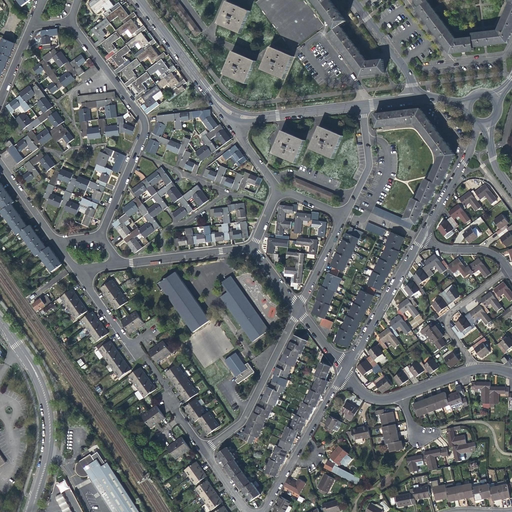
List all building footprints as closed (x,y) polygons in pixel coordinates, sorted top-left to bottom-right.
[(110,10),(112,13),(121,6),(119,3),(114,7),(110,1),(109,0),(102,0),(91,8),(95,13),(103,7),(107,12),(110,10)] [(168,0),(196,37),(202,32),(177,0),(168,0)] [(382,73),(381,60),(372,61),(365,62),(354,47),(342,30),(338,25),(344,21),(339,14),(328,0),(312,0),(334,29),(328,33),(359,76),(382,73)] [(411,0),(417,7),(414,9),(418,15),(438,41),(447,54),(451,54),(461,53),(462,52),(465,52),(472,51),(472,48),(484,46),(486,46),(487,46),(505,44),(509,35),(511,28),(511,0),(507,0),(509,2),(496,32),(471,35),(471,38),(454,40),(425,1),(426,0),(411,0)] [(218,25),(241,35),(251,12),(228,2),(224,11),(218,25)] [(125,19),(127,22),(131,19),(136,16),(134,12),(129,16),(126,12),(121,6),(112,13),(106,17),(107,18),(110,23),(118,17),(122,21),(125,19)] [(100,40),(95,44),(97,48),(102,44),(106,41),(104,37),(107,35),(103,30),(111,24),(110,23),(107,18),(92,30),(94,33),(100,40)] [(135,33),(137,36),(141,33),(147,29),(144,26),(139,30),(136,26),(131,19),(127,22),(116,31),(117,32),(120,36),(128,30),(132,35),(135,33)] [(44,49),(51,49),(50,37),(59,35),(58,29),(42,31),(43,45),(44,49)] [(110,54),(104,58),(107,61),(112,57),(116,54),(114,51),(117,48),(113,44),(121,38),(120,36),(117,32),(106,41),(102,44),(105,47),(110,54)] [(145,47),(147,50),(152,46),(157,43),(155,40),(149,43),(146,39),(141,33),(137,36),(126,44),(127,45),(130,49),(138,43),(142,49),(145,47)] [(3,39),(0,45),(12,51),(13,47),(14,44),(3,39)] [(11,53),(12,51),(0,45),(0,53),(9,57),(11,53)] [(120,67),(115,71),(117,74),(122,70),(126,67),(124,64),(127,62),(123,57),(131,51),(130,49),(127,45),(116,54),(112,57),(114,60),(120,67)] [(155,60),(157,63),(162,60),(167,56),(164,53),(159,57),(156,52),(152,46),(147,50),(136,58),(137,59),(140,63),(148,57),(152,62),(155,60)] [(60,68),(64,65),(69,62),(64,55),(61,52),(58,54),(55,49),(43,58),(44,60),(46,63),(53,58),(60,68)] [(271,49),(261,71),(283,81),(293,58),(271,49)] [(233,52),(224,75),(246,85),(256,62),(233,52)] [(8,60),(9,57),(0,53),(0,61),(6,64),(8,60)] [(74,61),(71,64),(78,74),(80,77),(85,73),(82,70),(80,68),(87,62),(81,55),(74,61)] [(130,81),(125,85),(127,88),(132,84),(136,81),(134,78),(137,75),(133,70),(141,64),(140,63),(137,59),(126,67),(122,70),(125,75),(130,81)] [(44,70),(49,76),(54,73),(46,63),(44,60),(41,62),(33,68),(37,75),(44,70)] [(165,73),(167,76),(172,73),(177,69),(174,66),(169,70),(164,63),(162,60),(157,63),(146,71),(148,73),(150,76),(159,70),(162,75),(165,73)] [(69,72),(59,79),(63,85),(65,88),(75,80),(73,77),(76,76),(78,74),(71,64),(69,62),(64,65),(69,72)] [(99,71),(95,66),(85,73),(80,77),(83,80),(85,83),(99,71)] [(60,87),(63,85),(59,79),(54,73),(49,76),(54,83),(47,88),(51,93),(60,87)] [(140,94),(135,98),(137,101),(142,97),(146,94),(144,91),(147,89),(143,84),(151,78),(150,76),(148,73),(136,81),(132,84),(135,88),(140,94)] [(169,101),(181,93),(178,89),(183,86),(187,83),(184,80),(179,83),(176,79),(172,73),(167,76),(156,84),(157,86),(160,89),(168,83),(175,93),(167,99),(169,101)] [(35,95),(40,102),(45,98),(42,93),(39,90),(36,86),(31,90),(29,87),(19,94),(21,97),(25,103),(35,95)] [(141,107),(145,111),(147,114),(160,105),(157,102),(156,103),(156,102),(165,95),(160,89),(157,86),(146,94),(142,97),(144,100),(143,101),(144,103),(146,102),(150,108),(148,109),(144,105),(141,107)] [(78,105),(82,104),(97,102),(111,101),(116,100),(115,92),(77,97),(78,105)] [(30,109),(25,103),(21,97),(13,102),(6,108),(10,114),(20,106),(25,113),(30,109)] [(44,115),(37,120),(41,125),(48,119),(53,115),(50,111),(53,108),(50,104),(45,98),(40,102),(36,104),(44,115)] [(107,120),(117,119),(116,112),(116,106),(112,107),(111,101),(97,102),(97,108),(105,107),(107,120)] [(79,111),(80,123),(87,122),(91,122),(89,109),(97,108),(97,102),(82,104),(82,107),(83,110),(79,111)] [(200,118),(211,132),(219,127),(211,117),(211,115),(210,110),(193,112),(193,118),(200,118)] [(411,201),(403,221),(411,224),(415,226),(420,215),(424,206),(427,208),(432,197),(436,187),(439,188),(446,172),(453,157),(445,145),(423,118),(419,111),(408,113),(379,116),(373,117),(375,130),(413,126),(438,159),(427,183),(424,182),(414,203),(411,201)] [(194,120),(193,118),(193,112),(178,114),(174,114),(175,120),(176,129),(183,129),(183,121),(194,120)] [(55,130),(48,134),(52,139),(64,130),(61,125),(64,123),(61,119),(56,113),(53,115),(48,119),(55,130)] [(26,129),(29,133),(31,132),(41,125),(37,120),(31,124),(23,114),(15,120),(19,126),(23,131),(26,129)] [(169,121),(175,120),(174,114),(157,116),(157,121),(158,123),(154,132),(162,136),(169,121)] [(124,118),(117,119),(118,127),(119,134),(124,133),(132,137),(135,129),(130,127),(128,126),(127,127),(125,126),(124,118)] [(119,137),(119,134),(118,127),(105,128),(105,120),(99,121),(100,129),(101,136),(106,135),(107,139),(112,138),(119,137)] [(101,139),(101,136),(100,129),(87,130),(87,122),(80,123),(81,128),(82,138),(88,137),(89,141),(101,139)] [(221,125),(219,127),(211,132),(209,134),(206,135),(211,141),(216,136),(224,146),(232,140),(226,132),(223,128),(221,125)] [(321,127),(311,149),(334,160),(344,137),(326,129),(321,127)] [(65,130),(64,130),(52,139),(56,145),(62,140),(67,146),(74,141),(68,133),(65,130)] [(36,138),(31,132),(29,133),(26,136),(28,138),(29,138),(36,147),(40,144),(42,147),(52,139),(48,134),(46,131),(36,138)] [(283,131),(273,154),(296,164),(306,141),(294,136),(283,131)] [(160,144),(167,147),(170,140),(162,136),(154,132),(150,140),(146,150),(155,154),(160,144)] [(218,150),(211,141),(206,135),(201,139),(206,146),(197,153),(203,161),(212,155),(218,150)] [(171,139),(170,140),(167,147),(166,148),(173,151),(183,156),(185,151),(191,139),(183,136),(180,143),(171,139)] [(33,154),(38,150),(36,147),(29,138),(28,138),(17,146),(21,151),(26,148),(28,147),(33,154)] [(24,160),(13,146),(8,149),(6,151),(7,152),(17,165),(24,160)] [(236,146),(223,155),(226,161),(233,156),(240,166),(247,161),(239,149),(236,146)] [(94,163),(97,164),(104,167),(109,156),(117,160),(119,154),(112,150),(105,147),(103,153),(99,152),(94,163)] [(191,154),(185,151),(183,156),(179,166),(187,169),(196,173),(199,166),(188,161),(191,154)] [(36,158),(30,163),(33,168),(40,163),(47,173),(56,166),(48,157),(46,159),(42,154),(36,158)] [(117,160),(113,167),(120,170),(126,157),(119,154),(117,160)] [(40,176),(33,168),(30,163),(25,166),(28,171),(30,174),(23,179),(28,185),(40,176)] [(108,178),(112,171),(104,167),(97,164),(94,170),(102,173),(98,184),(105,187),(108,178)] [(210,179),(220,184),(223,177),(227,169),(220,166),(216,174),(206,169),(203,176),(210,179)] [(160,168),(146,179),(152,186),(162,179),(166,185),(171,181),(163,171),(160,168)] [(54,170),(48,183),(54,186),(57,178),(68,184),(73,174),(65,170),(61,169),(59,172),(54,170)] [(245,172),(243,176),(238,188),(244,190),(247,183),(259,188),(262,180),(255,176),(245,172)] [(85,191),(87,187),(90,181),(80,177),(73,174),(68,184),(65,191),(71,193),(74,186),(85,191)] [(234,182),(223,177),(220,184),(227,187),(237,191),(238,188),(243,176),(238,174),(234,182)] [(152,186),(146,179),(137,185),(131,190),(137,197),(147,190),(151,196),(156,192),(152,186)] [(295,179),(292,186),(333,204),(336,197),(295,179)] [(95,190),(90,201),(97,204),(101,196),(105,187),(98,184),(90,181),(87,187),(95,190)] [(174,203),(177,200),(182,196),(176,188),(171,181),(166,185),(156,192),(160,197),(166,193),(174,203)] [(50,193),(54,186),(48,183),(42,197),(48,199),(46,203),(58,208),(62,198),(50,193)] [(475,192),(480,199),(485,196),(491,203),(496,199),(485,184),(479,189),(475,192)] [(197,186),(182,196),(186,201),(192,197),(199,206),(204,203),(208,200),(197,186)] [(480,199),(475,192),(473,190),(470,192),(477,201),(480,199)] [(67,201),(71,193),(65,191),(62,198),(58,208),(68,212),(75,215),(75,216),(79,206),(67,201)] [(462,196),(459,199),(465,206),(470,203),(476,210),(481,206),(477,201),(470,192),(469,191),(462,196)] [(0,195),(0,204),(10,197),(8,195),(6,192),(0,195)] [(156,203),(146,210),(148,212),(152,218),(160,212),(167,207),(160,197),(156,192),(151,196),(156,203)] [(193,211),(186,201),(182,196),(177,200),(182,206),(172,214),(179,222),(188,215),(193,211)] [(0,204),(0,206),(3,211),(11,205),(14,203),(12,200),(10,197),(0,204)] [(138,209),(143,215),(148,212),(146,210),(142,204),(137,197),(128,204),(123,208),(126,213),(129,216),(138,209)] [(92,215),(97,204),(90,201),(82,198),(80,204),(88,207),(83,218),(90,221),(92,215)] [(466,207),(465,206),(459,199),(456,201),(459,205),(463,210),(466,207)] [(227,205),(227,208),(228,212),(236,211),(237,224),(240,223),(246,223),(245,215),(244,204),(227,205)] [(0,213),(5,218),(16,211),(13,208),(11,205),(3,211),(0,213)] [(278,211),(277,220),(284,221),(285,213),(292,214),(292,212),(296,212),(297,206),(293,205),(293,207),(279,205),(278,211)] [(449,212),(452,216),(455,219),(459,216),(465,224),(470,220),(463,210),(459,205),(454,209),(449,212)] [(408,231),(411,224),(403,221),(373,207),(370,215),(408,231)] [(223,217),(224,225),(227,225),(229,224),(228,212),(227,208),(220,209),(210,210),(211,218),(223,217)] [(5,218),(9,224),(20,217),(17,213),(16,211),(5,218)] [(148,222),(138,229),(141,233),(145,238),(152,232),(159,227),(152,218),(148,212),(143,215),(148,222)] [(119,233),(123,239),(131,233),(124,223),(130,218),(129,216),(126,213),(112,224),(119,233)] [(310,220),(314,221),(315,213),(311,213),(311,215),(307,215),(296,213),(293,233),(301,234),(302,221),(310,222),(310,220)] [(319,214),(315,213),(314,221),(313,228),(320,229),(319,236),(326,237),(327,226),(328,223),(318,221),(319,214)] [(500,229),(507,224),(509,223),(503,214),(494,221),(497,226),(500,229)] [(459,225),(455,219),(452,216),(449,218),(456,228),(459,225)] [(9,224),(13,230),(24,222),(22,220),(20,217),(9,224)] [(446,220),(446,221),(453,230),(456,228),(449,218),(446,220)] [(281,239),(288,240),(288,237),(282,236),(283,228),(290,228),(291,222),(284,221),(277,220),(276,224),(275,235),(276,235),(275,239),(281,239)] [(452,231),(453,230),(446,221),(443,224),(438,228),(445,236),(446,236),(452,231)] [(17,235),(19,234),(28,228),(25,225),(24,222),(13,230),(17,235)] [(241,232),(228,233),(229,241),(241,239),(247,239),(246,223),(240,223),(241,232)] [(363,230),(380,237),(383,231),(366,224),(363,230)] [(509,227),(507,224),(500,229),(497,232),(499,234),(508,228),(509,227)] [(223,234),(211,235),(211,243),(220,242),(229,241),(228,233),(227,225),(224,225),(222,225),(223,234)] [(19,234),(23,240),(34,232),(32,229),(30,226),(28,228),(19,234)] [(205,236),(193,237),(193,244),(202,243),(211,243),(211,235),(210,227),(204,227),(205,236)] [(351,227),(348,232),(362,238),(364,233),(351,227)] [(134,238),(141,233),(138,229),(137,228),(131,233),(123,239),(129,245),(134,254),(142,248),(134,238)] [(184,246),(193,244),(193,237),(192,228),(186,229),(186,238),(174,239),(175,247),(184,246)] [(474,239),(478,237),(472,228),(463,235),(467,240),(470,243),(474,239)] [(499,234),(501,237),(509,231),(510,231),(508,228),(499,234)] [(511,242),(511,235),(509,231),(501,237),(500,238),(504,242),(507,246),(511,242)] [(23,240),(28,246),(38,238),(36,235),(34,232),(23,240)] [(321,319),(323,320),(325,314),(328,308),(327,307),(333,294),(334,294),(340,281),(336,279),(339,272),(342,273),(348,259),(349,259),(358,237),(346,232),(344,236),(342,241),(339,249),(337,254),(336,254),(335,256),(332,262),(330,268),(332,269),(329,276),(327,275),(324,283),(321,289),(320,289),(320,291),(317,297),(315,302),(316,302),(315,303),(312,310),(310,314),(317,317),(321,319)] [(478,237),(474,239),(476,242),(486,235),(484,232),(478,237)] [(383,248),(385,248),(382,254),(379,261),(378,260),(372,273),(371,273),(366,286),(366,287),(363,294),(359,292),(353,305),(351,304),(346,317),(345,317),(339,330),(333,342),(346,348),(348,344),(351,337),(352,335),(353,336),(355,330),(359,323),(360,323),(362,318),(365,310),(367,311),(369,305),(371,300),(372,298),(371,297),(374,290),(379,292),(381,286),(383,281),(384,278),(386,279),(389,272),(391,266),(392,267),(395,260),(395,258),(397,254),(397,253),(398,250),(401,243),(402,240),(389,234),(383,248)] [(28,246),(32,251),(42,244),(40,241),(38,238),(28,246)] [(287,247),(288,240),(281,239),(275,239),(268,238),(267,243),(266,253),(273,254),(274,246),(287,247)] [(307,254),(307,258),(314,259),(314,255),(315,255),(316,246),(317,240),(297,238),(296,245),(309,246),(308,254),(307,254)] [(36,257),(38,255),(46,249),(44,247),(42,244),(32,251),(36,257)] [(49,247),(46,249),(38,255),(43,261),(54,253),(51,250),(49,247)] [(296,260),(295,268),(302,269),(303,260),(304,254),(286,252),(286,259),(296,260)] [(55,255),(54,253),(43,261),(47,266),(58,259),(55,255)] [(427,265),(430,269),(435,266),(441,274),(447,269),(441,262),(435,254),(429,259),(425,262),(427,265)] [(448,266),(451,270),(454,273),(458,270),(464,278),(470,273),(463,264),(459,258),(454,261),(448,266)] [(469,266),(473,271),(474,273),(479,270),(485,278),(491,273),(479,258),(475,261),(469,266)] [(60,263),(58,259),(47,266),(51,273),(62,265),(60,263)] [(451,270),(448,266),(444,260),(441,262),(447,269),(448,272),(451,270)] [(470,273),(473,271),(469,266),(466,261),(463,264),(470,273)] [(434,274),(430,269),(427,265),(424,267),(431,276),(434,274)] [(301,276),(302,269),(295,268),(285,267),(284,273),(294,275),(293,283),(290,283),(290,287),(297,287),(297,283),(300,284),(301,276)] [(421,270),(428,278),(431,276),(424,267),(421,269),(421,270)] [(428,278),(421,270),(417,273),(413,276),(415,279),(420,285),(428,278)] [(193,333),(210,321),(176,272),(159,285),(193,333)] [(231,275),(220,283),(226,292),(219,297),(227,308),(243,331),(252,344),(269,331),(231,275)] [(412,281),(413,282),(419,290),(422,288),(420,285),(415,279),(412,281)] [(103,293),(106,297),(107,299),(111,304),(112,307),(115,311),(128,302),(113,281),(100,290),(103,293)] [(419,290),(413,282),(409,285),(405,288),(411,297),(419,290)] [(494,290),(499,297),(504,294),(510,302),(511,299),(511,292),(504,282),(498,286),(494,290)] [(447,293),(452,300),(453,302),(457,299),(461,296),(455,287),(447,293)] [(60,298),(65,306),(70,313),(76,320),(88,312),(85,308),(81,302),(75,294),(72,290),(60,298)] [(501,299),(499,297),(494,290),(491,292),(498,302),(501,299)] [(449,302),(452,300),(447,293),(445,291),(442,293),(449,302)] [(481,300),(483,302),(486,307),(491,304),(497,311),(502,307),(498,302),(491,292),(485,296),(481,300)] [(441,298),(446,304),(449,302),(442,293),(439,295),(441,298)] [(44,297),(32,305),(36,311),(39,309),(40,311),(43,309),(42,307),(45,305),(45,306),(48,303),(44,297)] [(446,304),(441,298),(433,304),(439,312),(443,309),(447,306),(446,304)] [(400,310),(403,314),(408,310),(414,318),(420,314),(408,299),(403,303),(398,306),(400,310)] [(489,311),(486,307),(483,302),(479,305),(480,305),(486,314),(489,311)] [(475,309),(470,313),(475,320),(480,317),(486,325),(491,321),(486,314),(480,305),(475,309)] [(511,314),(511,310),(510,308),(502,314),(506,319),(511,314)] [(407,319),(403,314),(400,310),(397,312),(400,315),(404,321),(407,319)] [(136,312),(129,317),(122,322),(130,334),(133,332),(141,327),(144,324),(136,312)] [(475,320),(470,313),(469,312),(466,314),(473,324),(476,322),(475,320)] [(101,325),(98,320),(96,317),(93,313),(81,321),(96,343),(108,334),(106,331),(101,325)] [(420,314),(409,322),(413,329),(424,321),(420,314)] [(464,317),(473,329),(476,327),(473,324),(466,314),(464,317)] [(392,326),(395,330),(400,327),(406,334),(411,330),(404,321),(400,315),(395,318),(390,323),(392,326)] [(473,329),(464,317),(460,321),(456,324),(456,325),(465,336),(473,329)] [(331,323),(323,320),(321,319),(319,323),(318,325),(328,330),(331,323)] [(426,332),(433,326),(431,324),(422,331),(424,333),(426,332)] [(435,325),(433,326),(426,332),(430,337),(439,330),(437,328),(435,325)] [(465,336),(456,325),(452,328),(460,339),(465,336)] [(399,335),(395,330),(392,326),(389,328),(396,337),(399,335)] [(381,339),(384,343),(389,340),(395,348),(400,343),(396,337),(389,328),(384,331),(378,336),(381,339)] [(434,343),(441,338),(444,336),(442,334),(439,330),(430,337),(434,343)] [(292,339),(291,343),(303,348),(306,342),(293,336),(292,339)] [(511,340),(508,336),(500,343),(507,351),(510,348),(511,347),(511,340)] [(441,338),(434,343),(439,350),(447,345),(441,338)] [(388,348),(384,343),(381,339),(378,341),(385,350),(388,348)] [(473,346),(475,349),(484,343),(485,342),(482,339),(473,346)] [(120,355),(116,349),(111,341),(99,350),(104,358),(119,379),(131,370),(128,366),(124,360),(120,355)] [(160,361),(164,358),(168,356),(171,354),(163,341),(149,352),(157,364),(160,361)] [(507,351),(500,343),(500,342),(497,345),(504,354),(507,352),(507,351)] [(290,345),(288,349),(299,354),(300,355),(303,348),(291,343),(290,345)] [(489,351),(484,343),(475,349),(478,353),(481,357),(489,351)] [(368,351),(371,355),(377,363),(385,357),(376,346),(373,348),(368,351)] [(296,361),(299,354),(288,349),(286,349),(285,352),(283,355),(296,361)] [(445,359),(453,352),(454,352),(452,349),(442,356),(444,359),(445,359)] [(456,356),(453,352),(445,359),(451,367),(459,360),(456,356)] [(225,360),(232,371),(238,379),(235,381),(238,385),(254,373),(247,364),(245,365),(241,360),(236,353),(225,360)] [(293,367),(296,361),(283,355),(282,359),(281,362),(292,367),(293,367)] [(382,370),(377,363),(371,355),(368,358),(375,367),(379,372),(382,370)] [(365,360),(366,360),(372,369),(375,367),(368,358),(365,360)] [(424,365),(428,371),(431,374),(435,370),(439,368),(432,359),(424,365)] [(364,375),(372,369),(366,360),(363,363),(358,367),(364,375)] [(277,365),(276,368),(288,374),(292,367),(281,362),(279,361),(277,365)] [(426,373),(428,371),(424,365),(422,362),(419,364),(424,371),(426,373)] [(320,363),(317,370),(328,375),(329,372),(331,368),(320,363)] [(410,369),(415,375),(416,377),(419,375),(424,371),(419,364),(418,363),(410,369)] [(167,376),(170,380),(171,382),(175,387),(177,389),(181,396),(185,402),(197,393),(192,386),(177,364),(165,373),(167,376)] [(411,378),(415,375),(410,369),(408,366),(404,368),(411,378)] [(149,381),(146,376),(144,373),(141,368),(129,377),(144,398),(156,390),(154,387),(149,381)] [(273,375),(274,376),(285,380),(288,374),(276,368),(274,372),(273,375)] [(402,371),(409,380),(411,378),(404,368),(402,370),(402,371)] [(314,377),(317,378),(325,382),(327,378),(328,375),(317,370),(314,377)] [(406,381),(409,380),(402,371),(394,377),(400,386),(406,381)] [(376,384),(385,378),(383,375),(373,382),(376,385),(376,384)] [(273,379),(271,383),(284,388),(287,381),(285,380),(274,376),(273,379)] [(317,378),(314,385),(325,389),(327,386),(328,383),(325,382),(317,378)] [(385,378),(376,384),(382,392),(387,389),(391,386),(385,378)] [(270,386),(268,389),(280,394),(281,394),(284,388),(271,383),(270,386)] [(475,383),(475,388),(482,388),(482,399),(483,399),(490,399),(491,387),(491,383),(485,383),(475,383)] [(456,386),(458,392),(459,395),(460,395),(464,394),(461,384),(456,386)] [(314,385),(312,392),(321,396),(322,396),(324,393),(325,389),(314,385)] [(490,399),(490,404),(493,404),(498,404),(498,393),(506,393),(506,395),(509,395),(509,393),(509,388),(500,388),(491,387),(490,399)] [(265,393),(264,395),(277,401),(280,394),(268,389),(267,388),(265,393)] [(310,391),(307,398),(318,402),(319,399),(321,396),(312,392),(310,391)] [(442,408),(446,406),(450,405),(447,396),(446,392),(442,394),(438,395),(442,408)] [(451,408),(464,404),(462,399),(460,395),(459,395),(458,392),(453,394),(447,396),(450,405),(451,408)] [(263,398),(261,401),(272,406),(274,407),(277,401),(264,395),(263,398)] [(434,411),(442,408),(438,395),(434,397),(430,398),(434,411)] [(195,421),(197,420),(199,422),(202,427),(205,430),(207,433),(219,425),(209,411),(207,413),(197,398),(185,407),(187,411),(191,416),(195,421)] [(307,398),(304,405),(314,409),(315,409),(317,405),(318,402),(307,398)] [(426,414),(434,411),(430,398),(426,400),(421,401),(426,414)] [(258,404),(257,407),(270,413),(272,406),(261,401),(260,401),(258,404)] [(418,417),(426,414),(421,401),(418,403),(413,404),(418,417)] [(342,411),(347,414),(353,418),(358,409),(347,402),(344,407),(342,411)] [(302,404),(300,411),(311,415),(312,412),(314,409),(304,405),(302,404)] [(151,429),(158,424),(165,419),(163,415),(159,409),(157,406),(142,417),(151,429)] [(255,411),(254,414),(265,419),(267,419),(270,413),(257,407),(255,411)] [(300,411),(297,417),(306,421),(308,422),(309,419),(311,415),(300,411)] [(384,414),(380,415),(383,427),(395,424),(394,419),(393,412),(384,414)] [(263,425),(265,419),(254,414),(253,413),(251,416),(250,420),(263,425)] [(297,417),(295,416),(293,423),(304,428),(305,425),(306,421),(297,417)] [(325,424),(326,424),(334,429),(338,421),(330,416),(327,420),(325,424)] [(248,423),(247,426),(260,432),(263,425),(250,420),(248,423)] [(293,423),(290,430),(297,433),(301,434),(302,430),(304,428),(293,423)] [(334,429),(326,424),(324,428),(332,433),(334,429)] [(383,427),(385,435),(397,433),(396,428),(395,424),(383,427)] [(245,430),(244,433),(254,438),(257,439),(260,432),(247,426),(245,430)] [(371,437),(369,427),(360,428),(352,430),(354,440),(371,437)] [(453,431),(452,427),(447,429),(449,438),(451,447),(452,447),(467,444),(465,435),(455,438),(453,431)] [(296,436),(297,433),(290,430),(287,428),(284,435),(294,439),(296,436)] [(251,445),(254,438),(244,433),(241,432),(240,436),(238,439),(251,445)] [(387,444),(389,443),(399,441),(398,437),(397,433),(385,435),(387,444)] [(284,435),(281,441),(292,446),(293,443),(294,439),(284,435)] [(182,438),(175,443),(168,448),(176,460),(190,449),(188,446),(184,441),(182,438)] [(281,441),(278,448),(288,452),(289,452),(290,449),(292,446),(281,441)] [(399,441),(389,443),(390,448),(391,452),(403,450),(403,445),(402,441),(399,441)] [(475,442),(467,444),(452,447),(454,452),(456,462),(461,461),(460,453),(475,450),(475,442)] [(271,453),(274,454),(285,459),(286,455),(288,452),(278,448),(274,446),(271,453)] [(360,479),(337,467),(338,465),(339,466),(349,455),(339,446),(335,451),(330,457),(331,459),(330,462),(329,461),(325,468),(357,485),(360,479)] [(220,457),(222,460),(232,453),(227,447),(218,454),(220,457)] [(434,451),(425,453),(425,455),(427,462),(428,466),(436,464),(434,456),(441,455),(442,457),(445,456),(443,449),(434,451)] [(224,462),(227,465),(235,460),(236,459),(232,453),(222,460),(224,462)] [(96,460),(91,454),(79,461),(77,464),(77,465),(76,467),(76,468),(77,470),(77,471),(78,473),(80,475),(83,476),(84,476),(86,476),(88,476),(89,475),(93,482),(99,478),(120,511),(140,511),(104,455),(96,460)] [(274,454),(271,461),(280,465),(282,465),(283,461),(285,459),(274,454)] [(416,463),(424,461),(422,456),(413,458),(407,459),(410,472),(418,471),(416,463)] [(227,468),(229,472),(239,465),(235,460),(227,465),(225,466),(227,468)] [(269,460),(266,467),(277,471),(279,468),(280,465),(271,461),(269,460)] [(205,473),(202,469),(200,466),(197,462),(185,471),(195,485),(207,476),(205,473)] [(231,474),(234,478),(243,471),(239,465),(229,472),(231,474)] [(276,474),(277,471),(266,467),(264,473),(274,478),(276,474)] [(235,480),(238,484),(247,477),(243,471),(234,478),(235,480)] [(335,479),(325,474),(322,480),(318,488),(328,493),(335,479)] [(242,490),(244,489),(252,483),(247,477),(238,484),(240,487),(242,490)] [(120,511),(99,478),(93,482),(112,511),(120,511)] [(289,480),(285,486),(300,494),(306,483),(303,481),(299,479),(296,484),(289,480)] [(60,492),(69,489),(66,480),(57,483),(60,492)] [(217,493),(213,488),(211,484),(208,481),(196,489),(201,496),(211,510),(223,502),(221,499),(217,493)] [(245,491),(247,494),(257,488),(253,482),(252,483),(244,489),(245,491)] [(475,500),(479,499),(481,499),(483,499),(481,486),(479,486),(478,483),(472,484),(474,496),(475,500)] [(472,484),(463,486),(465,498),(470,497),(474,496),(472,484)] [(490,484),(481,486),(483,499),(488,498),(492,497),(490,488),(490,484)] [(439,487),(433,488),(434,492),(435,500),(442,499),(448,498),(446,489),(445,486),(445,485),(439,487)] [(507,485),(499,486),(501,499),(506,498),(510,497),(507,485)] [(431,496),(430,493),(429,486),(413,489),(414,493),(415,500),(424,498),(431,496)] [(463,486),(455,487),(457,500),(461,499),(465,498),(463,486)] [(499,486),(490,488),(492,497),(493,500),(497,500),(501,499),(499,486)] [(454,488),(446,489),(448,498),(449,502),(453,501),(457,500),(455,487),(454,488)] [(261,494),(257,488),(247,494),(249,497),(252,501),(261,494)] [(414,493),(411,494),(396,497),(398,503),(398,507),(407,505),(416,503),(415,500),(414,493)] [(72,511),(64,495),(57,498),(64,511),(72,511)] [(278,503),(275,509),(280,511),(284,511),(290,502),(281,497),(278,503)] [(327,504),(329,511),(334,511),(335,511),(340,511),(337,501),(327,504)]
